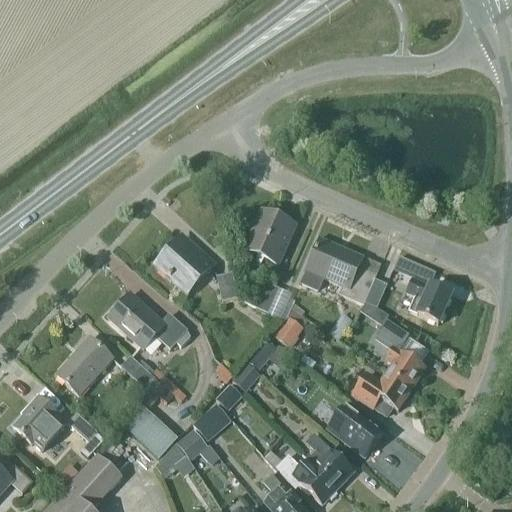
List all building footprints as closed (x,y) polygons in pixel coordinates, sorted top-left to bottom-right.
[(274,269),(293,227),(262,213),(243,255),(274,269)] [(364,306),(370,288),(353,280),(362,258),(361,258),(360,261),(319,243),(321,240),(320,239),(298,288),(318,297),(324,283),(341,290),(338,298),(354,305),(363,309),(364,306)] [(197,261),(178,243),(154,269),(185,297),(212,267),(201,257),(197,261)] [(220,305),(236,301),(231,276),(214,279),(220,305)] [(370,288),(364,306),(365,307),(376,312),(386,288),(373,282),(370,288)] [(428,291),(411,283),(405,296),(414,301),(408,315),(436,328),(450,298),(429,288),(428,291)] [(266,317),(278,291),(264,285),(253,311),(266,317)] [(160,327),(128,298),(107,322),(141,354),(154,340),(169,353),(187,334),(169,317),(160,327)] [(376,312),(365,307),(360,315),(373,323),(379,314),(376,312)] [(302,332),(308,324),(292,313),(286,321),(288,322),(302,332)] [(338,344),(351,324),(341,317),(328,337),(338,344)] [(417,334),(420,326),(409,321),(405,329),(417,334)] [(302,332),(288,322),(274,341),(289,352),(297,341),(296,341),(302,332)] [(391,367),(384,377),(410,394),(424,372),(421,370),(398,355),(406,342),(409,339),(385,323),(381,329),(374,340),(376,341),(391,351),(388,354),(383,361),(391,367)] [(77,399),(111,362),(88,342),(55,379),(77,399)] [(268,364),(279,373),(287,363),(268,346),(249,368),(257,375),(268,364)] [(146,402),(159,388),(149,379),(129,360),(119,370),(140,389),(136,393),(146,402)] [(244,397),(259,380),(247,368),(232,386),(244,397)] [(396,415),(410,394),(384,377),(378,386),(370,381),(365,378),(358,389),(351,400),(364,409),(372,414),(379,403),(392,412),(396,415)] [(243,400),(229,386),(213,404),(227,417),(243,400)] [(12,431),(38,454),(47,444),(48,445),(65,426),(36,400),(24,413),(26,415),(12,431)] [(158,462),(176,442),(138,407),(120,427),(158,462)] [(374,431),(358,418),(344,408),(326,432),(364,461),(381,439),(373,432),(374,431)] [(87,462),(103,443),(95,436),(96,436),(75,416),(65,427),(87,446),(79,455),(87,462)] [(190,466),(207,451),(193,432),(175,447),(190,466)] [(309,468),(336,493),(346,483),(344,482),(351,475),(329,453),(328,453),(313,438),(305,446),(315,456),(306,465),(309,468)] [(175,448),(154,469),(164,483),(187,465),(175,448)] [(31,486),(0,457),(0,497),(9,487),(21,498),(31,486)] [(94,511),(121,482),(95,459),(46,511),(94,511)] [(309,468),(306,465),(299,472),(287,460),(275,472),(294,490),(296,488),(310,502),(312,501),(319,508),(326,500),(328,502),(336,493),(309,468)] [(282,492),(271,480),(263,487),(273,498),(263,507),(268,511),(300,511),(298,509),(298,508),(289,498),(289,499),(282,491),(282,492)]
